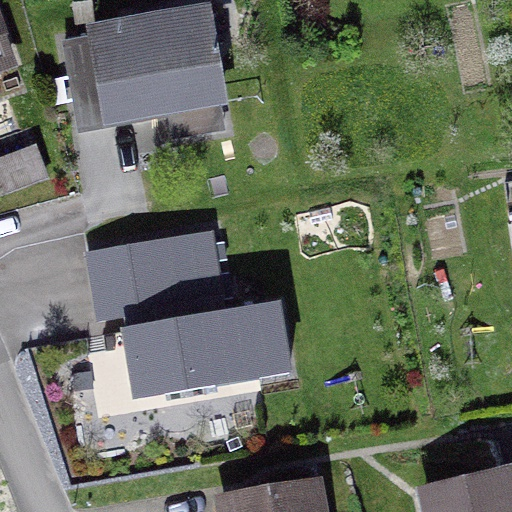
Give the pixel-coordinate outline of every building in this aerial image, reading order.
[(94,63),(104,122),(217,102),(202,18),(89,38),(90,41),(61,47),(64,68),(94,63)] [(0,74),(8,72),(0,49),(0,74)] [(0,188),(1,193),(39,179),(31,155),(0,166),(0,188)] [(205,239),(90,260),(102,324),(121,321),(136,400),(285,373),(273,309),(220,319),(205,239)] [(425,511),(508,511),(501,477),(422,496),(425,511)] [(314,511),(311,490),(221,506),(222,511),(314,511)]
